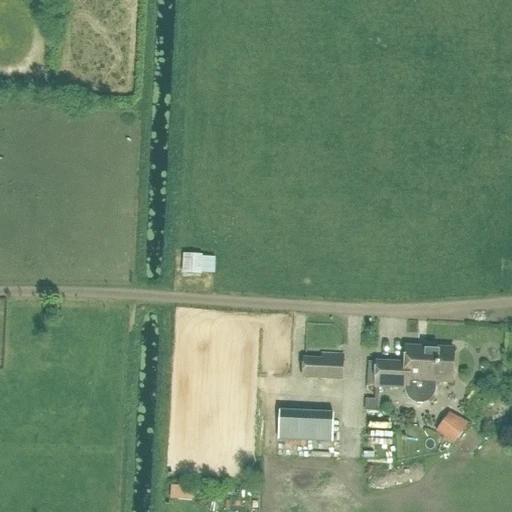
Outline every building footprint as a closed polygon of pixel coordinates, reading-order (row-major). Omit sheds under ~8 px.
[(201,276),(202,256),(183,255),(182,275),(201,276)] [(433,391),(434,383),(451,384),(453,351),(405,348),(404,365),(376,363),(375,388),(406,390),(406,392),(406,394),(407,396),(408,397),(409,399),(411,400),(412,402),(414,403),(416,403),(418,404),(420,404),(422,403),(424,403),(426,402),(428,401),(429,400),(431,398),(432,397),(433,395),(433,393),(433,391)] [(341,381),(342,357),(322,356),(322,361),(304,360),(303,379),(341,381)] [(334,441),(333,411),(277,413),(278,442),(302,441),(303,449),(317,448),(317,442),(334,441)] [(451,440),(464,422),(450,411),(437,429),(451,440)] [(364,428),(384,430),(385,419),(365,417),(364,428)] [(172,504),(193,503),(192,486),(171,487),(172,504)]
